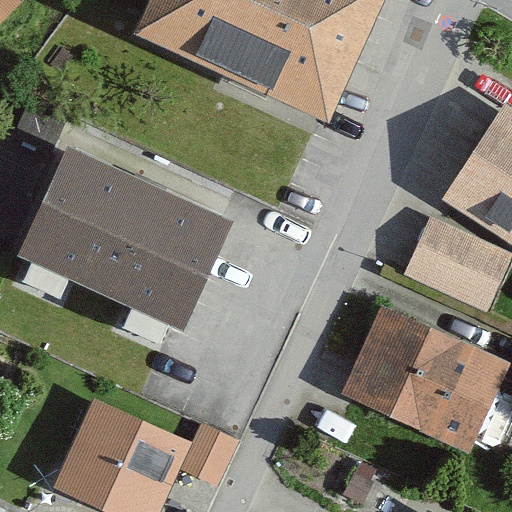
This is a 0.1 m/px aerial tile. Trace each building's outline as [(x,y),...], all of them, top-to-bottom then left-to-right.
[(0,0),(0,27),(27,0),(0,0)] [(374,0),(134,0),(116,37),(313,123),(374,0)] [(434,210),(511,259),(511,114),(508,112),(434,210)] [(220,231),(48,153),(1,261),(168,337),(220,231)] [(511,264),(424,226),(399,277),(485,317),(511,264)] [(507,369),(376,310),(334,395),(465,455),(507,369)] [(158,511),(187,446),(88,405),(55,492),(106,511),(158,511)]
